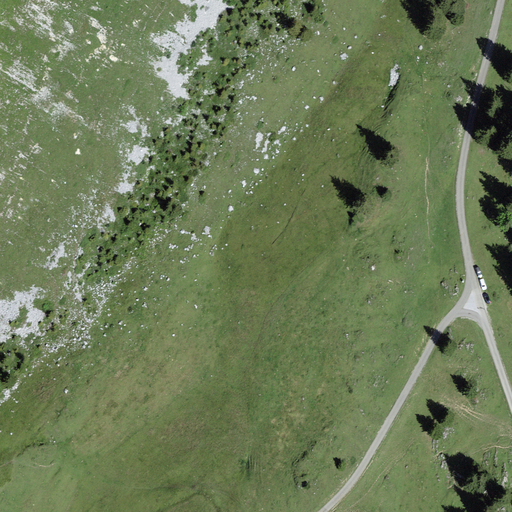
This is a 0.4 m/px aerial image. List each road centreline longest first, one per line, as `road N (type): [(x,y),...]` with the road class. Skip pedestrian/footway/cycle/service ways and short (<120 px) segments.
road 1 (track): [(511,401),(474,281),(461,199),(464,151),(501,0)]
road 2 (track): [(323,511),(359,472),(443,325),(479,300)]
